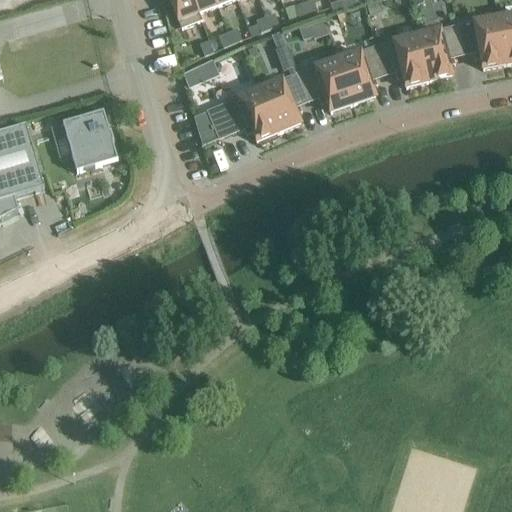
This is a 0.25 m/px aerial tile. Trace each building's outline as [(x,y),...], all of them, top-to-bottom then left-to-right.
[(202,24),(199,16),(192,0),(169,0),(182,32),(202,24)] [(192,0),(199,16),(217,9),(213,0),(192,0)] [(213,0),(217,9),(236,2),(235,0),(213,0)] [(354,0),(357,8),(370,5),(368,0),(354,0)] [(422,0),(408,0),(411,9),(424,6),(422,0)] [(313,2),(303,6),(307,18),(317,15),(313,2)] [(341,3),(330,6),(333,16),(344,12),(341,3)] [(380,3),(367,7),(370,19),(383,15),(380,3)] [(303,6),(294,9),(298,21),(307,18),(303,6)] [(265,20),(270,32),(279,28),(275,16),(265,20)] [(511,18),(497,21),(506,68),(511,67),(511,18)] [(265,20),(256,23),(261,36),(270,32),(265,20)] [(506,68),(497,21),(457,29),(463,58),(480,55),(483,73),(506,68)] [(299,32),(303,44),(313,41),(309,29),(299,32)] [(447,62),(463,58),(457,29),(417,39),(429,85),(452,79),(447,62)] [(237,31),(227,35),(232,47),(242,43),(237,31)] [(278,53),(288,49),(282,34),(272,38),(278,53)] [(218,39),(223,51),(232,47),(227,35),(218,39)] [(429,85),(417,39),(377,49),(385,79),(401,74),(406,91),(429,85)] [(204,59),(214,56),(209,43),(200,47),(204,59)] [(385,79),(377,49),(337,63),(353,108),(375,101),(370,84),(385,79)] [(309,105),(325,99),(330,116),(353,108),(337,63),(298,76),(309,105)] [(213,64),(183,78),(189,92),(219,79),(213,64)] [(300,127),(293,111),(309,105),(298,76),(260,92),(279,136),(300,127)] [(219,142),(250,129),(257,146),(259,145),(261,148),(278,141),(276,137),(279,136),(260,92),(207,114),(219,142)] [(118,164),(113,146),(114,146),(111,135),(106,137),(104,132),(108,131),(104,116),(63,127),(77,176),(84,174),(95,173),(95,171),(118,164)] [(27,131),(0,138),(0,222),(16,215),(13,203),(44,195),(27,131)]
